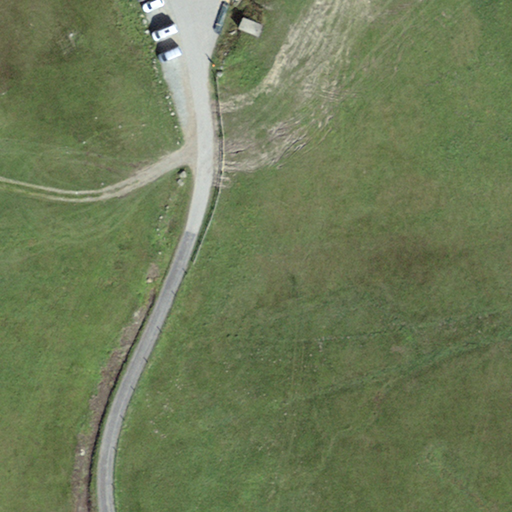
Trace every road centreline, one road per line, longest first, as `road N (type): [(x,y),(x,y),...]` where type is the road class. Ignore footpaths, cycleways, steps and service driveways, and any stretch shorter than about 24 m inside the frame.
road 1 (track): [(108,511),(108,440),(202,194),(204,144),(158,0)]
road 2 (track): [(204,144),(111,199),(64,204),(0,190)]
